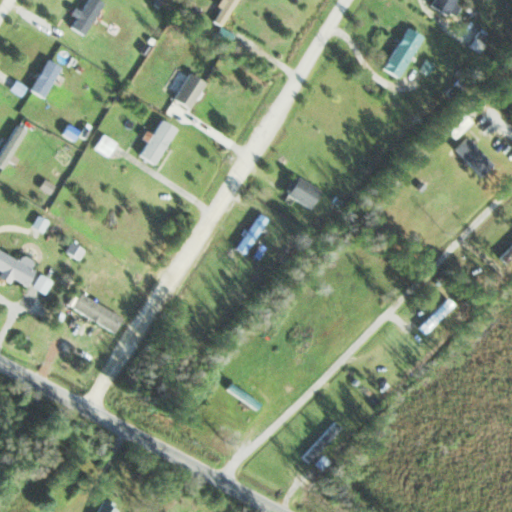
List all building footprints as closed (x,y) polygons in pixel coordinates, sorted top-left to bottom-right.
[(223,0),(212,22),(222,28),(237,0),(227,0),(227,1),(224,0),(223,0)] [(456,0),(433,0),(430,6),(447,16),(456,0)] [(423,38),(408,28),(381,69),(396,79),(423,38)] [(30,103),(39,108),(64,66),(55,61),(30,103)] [(443,128),(454,141),(474,122),(462,110),(443,128)] [(152,135),(146,132),(141,140),(146,143),(138,157),(154,166),(175,128),(160,120),(152,135)] [(0,156),(0,167),(3,169),(26,132),(17,128),(0,156)] [(493,165),(466,138),(453,151),(480,178),(493,165)] [(310,209),(320,191),(295,178),(285,196),(310,209)] [(267,219),(258,214),(238,251),(246,256),(267,219)] [(511,244),(498,259),(504,265),(511,257),(511,244)] [(34,270),(0,252),(0,271),(1,272),(0,274),(0,280),(8,285),(11,279),(25,286),(34,270)] [(51,281),(38,275),(31,288),(44,295),(51,281)] [(114,333),(122,318),(80,294),(71,309),(114,333)] [(456,302),(449,296),(418,329),(425,335),(456,302)] [(341,429),(334,423),(302,458),(309,464),(341,429)]
